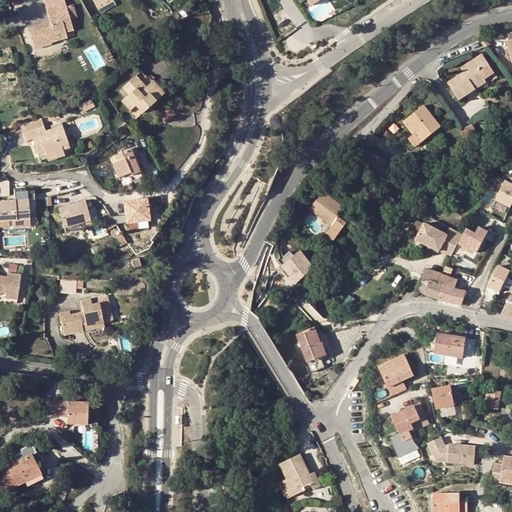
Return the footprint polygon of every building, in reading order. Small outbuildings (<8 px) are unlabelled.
[(113,0),(105,0),(96,6),(98,10),(114,1),(113,0)] [(65,32),(73,30),(69,19),(66,6),(65,2),(46,8),(50,21),(27,27),(34,49),(51,44),(50,41),(48,33),(64,29),(65,32)] [(66,6),(69,19),(76,17),(72,5),(66,6)] [(48,33),(50,41),(67,38),(65,32),(64,29),(48,33)] [(473,86),(485,79),(491,74),(494,73),(482,54),(461,68),(463,72),(448,82),(460,100),(475,90),(473,86)] [(128,94),(127,96),(121,101),(130,110),(135,105),(142,112),(163,93),(152,80),(147,85),(136,74),(122,87),(128,94)] [(473,86),(475,90),(486,82),(485,79),(473,86)] [(81,112),(88,109),(85,102),(77,105),(81,112)] [(155,112),(165,123),(175,114),(165,103),(155,112)] [(416,132),(423,140),(440,126),(423,105),(406,119),(416,132)] [(44,151),(46,155),(62,150),(61,146),(68,144),(62,125),(52,129),(53,131),(47,133),(46,131),(42,118),(25,123),(28,131),(23,133),(25,141),(33,138),(39,136),(41,142),(34,144),(38,154),(44,151)] [(416,132),(406,119),(402,122),(412,134),(416,132)] [(462,131),(467,138),(477,130),(472,124),(462,131)] [(415,147),(423,140),(416,132),(412,134),(408,138),(415,147)] [(134,148),(114,155),(116,161),(113,162),(118,176),(131,172),(132,174),(139,172),(133,155),(136,154),(134,148)] [(47,160),(64,154),(62,150),(46,155),(47,160)] [(44,151),(38,154),(39,156),(37,157),(39,163),(47,160),(46,155),(44,151)] [(381,154),(372,162),(378,169),(387,160),(381,154)] [(132,174),(129,175),(131,180),(141,177),(139,172),(132,174)] [(511,207),(511,205),(511,184),(506,181),(496,200),(511,207)] [(0,219),(12,219),(12,224),(30,222),(28,199),(34,199),(34,191),(14,192),(14,200),(0,200),(0,219)] [(326,233),(330,236),(335,240),(350,219),(341,213),(345,207),(323,192),(310,210),(332,225),(326,233)] [(157,223),(155,198),(130,200),(132,225),(157,223)] [(64,227),(90,219),(98,217),(95,208),(88,210),(85,200),(59,207),(64,227)] [(103,215),(109,226),(114,225),(108,212),(103,215)] [(90,219),(64,227),(66,231),(92,224),(90,219)] [(423,224),(416,239),(451,256),(459,240),(446,234),(424,223),(423,224)] [(466,229),(458,243),(476,252),(487,232),(478,227),(474,234),(466,229)] [(111,232),(117,244),(121,242),(116,229),(111,232)] [(294,257),(285,265),(283,266),(291,276),(288,278),(295,286),(315,269),(301,251),(294,257)] [(285,265),(294,257),(290,252),(281,260),(285,265)] [(132,260),(134,267),(140,265),(138,258),(132,260)] [(488,287),(500,292),(510,271),(498,265),(488,287)] [(418,292),(439,298),(443,285),(439,284),(443,274),(427,268),(418,292)] [(0,294),(3,293),(7,294),(6,298),(18,300),(22,276),(8,274),(7,278),(0,276),(0,294)] [(459,279),(443,274),(439,284),(443,285),(439,298),(449,302),(461,304),(464,290),(455,289),(459,279)] [(76,280),(61,279),(61,292),(76,293),(76,280)] [(511,316),(511,292),(502,313),(511,316)] [(108,311),(105,296),(91,299),(92,304),(99,303),(102,313),(108,311)] [(86,326),(103,322),(102,313),(99,303),(92,304),(91,299),(80,301),(83,312),(70,314),(70,311),(59,313),(64,334),(83,330),(82,325),(86,324),(86,326)] [(297,335),(313,372),(325,367),(322,359),(328,357),(323,342),(321,342),(316,327),(297,335)] [(437,334),(434,353),(473,359),(475,349),(474,349),(476,340),(437,334)] [(406,358),(404,354),(394,359),(396,362),(406,358)] [(378,366),(392,396),(397,394),(408,389),(405,382),(402,383),(401,381),(403,380),(414,375),(406,358),(396,362),(394,359),(378,366)] [(451,386),(433,390),(437,409),(455,406),(451,386)] [(488,406),(500,408),(504,391),(492,388),(488,406)] [(67,405),(54,403),(51,417),(67,420),(66,426),(87,428),(89,406),(67,405)] [(396,414),(392,416),(400,432),(390,437),(399,458),(420,447),(412,437),(410,430),(414,428),(415,430),(430,424),(421,403),(396,414)] [(475,465),(477,447),(450,445),(450,447),(445,447),(441,437),(427,443),(437,460),(449,461),(449,462),(475,465)] [(24,480),(25,483),(26,485),(43,476),(31,454),(35,452),(31,443),(20,449),(21,452),(10,458),(13,463),(0,469),(0,472),(3,479),(0,480),(0,485),(2,490),(8,487),(8,488),(24,480)] [(281,464),(288,479),(286,479),(294,496),(307,490),(305,487),(311,484),(314,489),(321,486),(314,472),(310,474),(300,455),(281,464)] [(393,455),(387,458),(390,464),(395,461),(393,455)] [(493,481),(511,483),(511,458),(504,457),(503,467),(496,466),(493,481)] [(280,482),(288,499),(294,496),(286,479),(280,482)] [(2,490),(4,493),(25,483),(24,480),(8,488),(8,487),(2,490)] [(433,494),(433,511),(467,511),(468,500),(460,500),(460,493),(433,494)]
